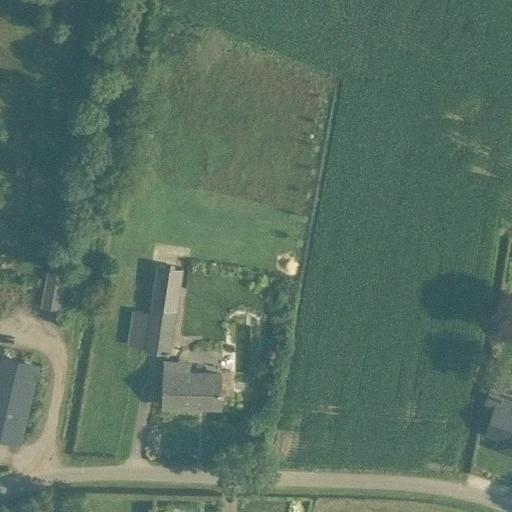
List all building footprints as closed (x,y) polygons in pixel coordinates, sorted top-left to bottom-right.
[(41,306),(60,309),(67,274),(58,272),(47,270),(41,306)] [(26,277),(21,302),(34,304),(39,280),(26,277)] [(152,312),(146,348),(169,352),(176,309),(153,306),(152,312)] [(0,435),(18,440),(36,363),(0,354),(0,435)] [(164,404),(220,405),(221,373),(190,372),(190,360),(165,359),(165,372),(164,404)] [(497,447),(511,452),(511,378),(496,373),(486,401),(496,404),(486,431),(501,437),(497,447)]
